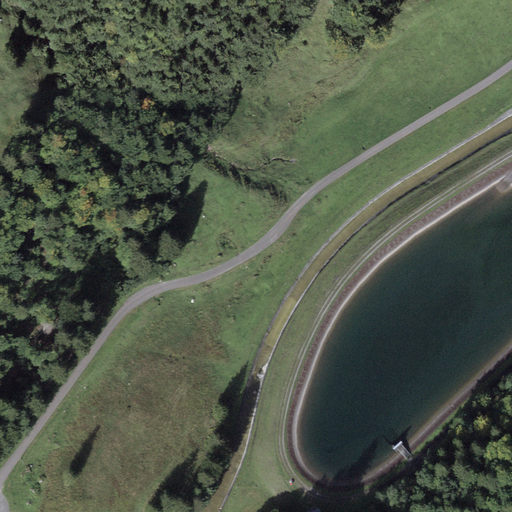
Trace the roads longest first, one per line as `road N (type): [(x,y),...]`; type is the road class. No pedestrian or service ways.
road 1 (track): [(511,366),(390,482),(353,496),(326,499),(307,488),(280,447),(295,365),(337,286),(413,217),(511,155)]
road 2 (unclassified): [(0,479),(122,309),(148,291),(247,254),(340,171),(511,64)]
